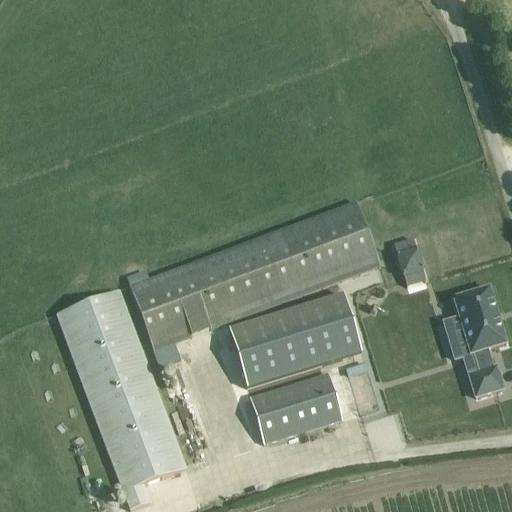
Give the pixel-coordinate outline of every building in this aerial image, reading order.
[(355,204),(127,289),(152,353),(160,373),(180,365),(174,347),(381,270),(355,204)] [(423,273),(417,253),(397,258),(403,279),(423,273)] [(455,301),(453,302),(454,303),(459,321),(470,356),(470,358),(472,357),(478,376),(469,379),(475,400),(488,396),(502,392),(496,371),(494,371),(488,352),(504,347),(505,347),(506,347),(506,345),(505,345),(489,292),(490,292),(489,291),(487,291),(488,292),(455,302),(455,301)] [(143,488),(185,472),(119,294),(56,317),(129,511),(133,511),(150,506),(143,488)] [(343,300),(229,336),(247,393),(248,393),(362,357),(343,300)] [(328,377),(250,401),(263,447),(360,417),(360,418),(405,402),(409,415),(426,410),(414,375),(353,397),(352,395),(335,400),(328,377)]
